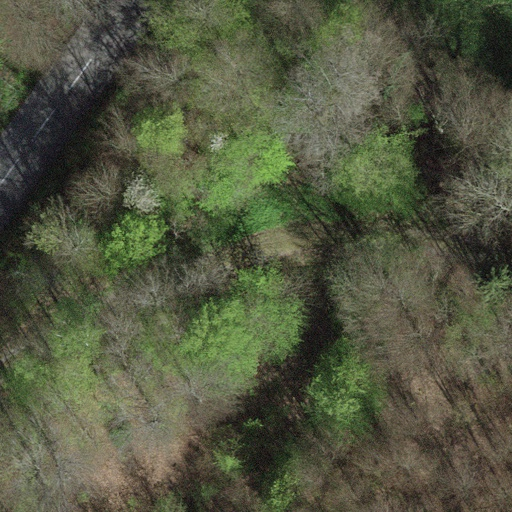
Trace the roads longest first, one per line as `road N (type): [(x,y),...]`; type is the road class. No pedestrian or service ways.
road 1 (track): [(0,372),(136,293),(282,245),(399,239),(511,256)]
road 2 (tertiary): [(0,180),(130,0)]
